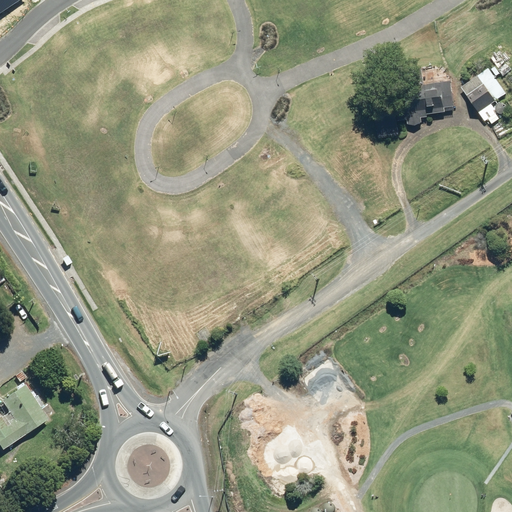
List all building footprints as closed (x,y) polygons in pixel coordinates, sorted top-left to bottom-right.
[(0,0),(0,14),(21,0),(0,0)] [(489,70),(462,89),(485,122),(497,114),(491,105),(506,95),(489,70)] [(448,81),(393,89),(398,122),(407,121),(407,126),(421,124),(421,119),(427,118),(426,114),(443,111),(443,108),(452,106),(448,81)] [(25,377),(21,371),(14,375),(18,381),(25,377)] [(46,419),(23,384),(0,398),(0,400),(7,412),(0,415),(0,448),(0,449),(46,419)] [(303,446),(290,419),(245,440),(271,496),(333,467),(319,438),(303,446)]
